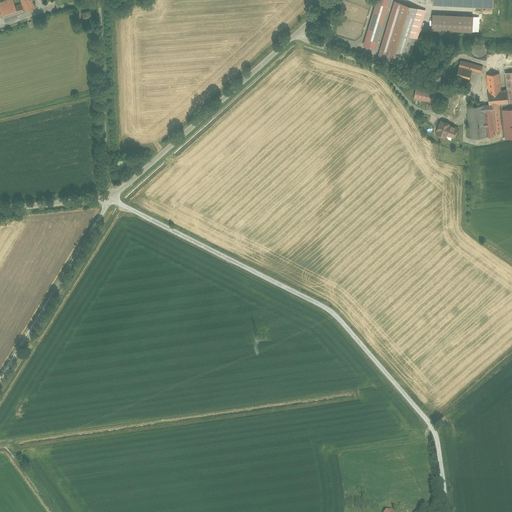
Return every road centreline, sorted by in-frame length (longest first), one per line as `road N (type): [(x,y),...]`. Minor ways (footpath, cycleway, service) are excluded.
road 1 (residential): [(445,511),(432,425),(333,313),(109,200)]
road 2 (residential): [(109,200),(333,0)]
road 3 (residential): [(109,200),(0,379)]
road 4 (residential): [(96,0),(109,200)]
road 5 (track): [(295,35),(443,88)]
